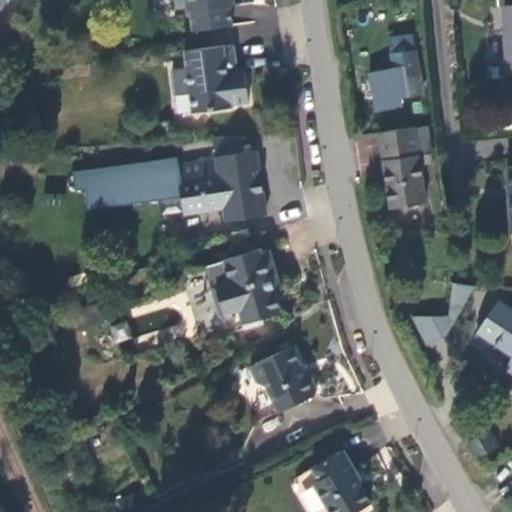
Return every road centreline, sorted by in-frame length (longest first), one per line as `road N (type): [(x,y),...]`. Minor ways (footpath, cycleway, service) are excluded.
road 1 (unclassified): [(316,0),(364,273),(489,511)]
road 2 (residential): [(437,0),(457,166)]
